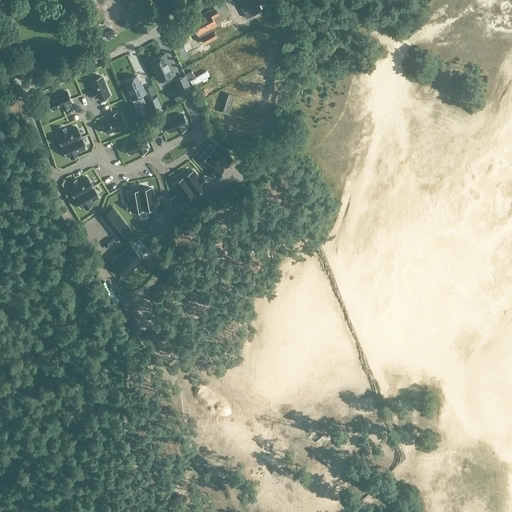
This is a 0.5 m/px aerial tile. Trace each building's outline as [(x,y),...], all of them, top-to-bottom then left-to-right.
[(245,0),(224,0),(220,2),(228,18),(249,8),(245,0)] [(67,12),(73,9),(70,3),(64,6),(67,12)] [(211,30),(200,9),(185,16),(192,30),(186,33),(191,42),(197,39),(197,37),(211,30)] [(253,41),(251,42),(247,35),(235,41),(240,49),(217,61),(217,62),(219,61),(227,74),(233,70),(233,71),(254,60),(251,54),(258,50),(253,41)] [(196,41),(183,47),(188,57),(201,51),(196,41)] [(265,57),(270,53),(265,45),(259,49),(265,57)] [(169,61),(168,61),(164,53),(150,60),(153,68),(152,68),(158,81),(175,74),(169,61)] [(191,83),(196,80),(192,73),(187,77),(191,83)] [(197,89),(212,81),(208,74),(194,81),(197,89)] [(131,100),(146,93),(141,83),(140,83),(136,76),(124,81),(128,89),(127,90),(131,100)] [(192,92),(184,76),(176,80),(184,96),(192,92)] [(92,92),(93,94),(94,98),(97,97),(99,100),(110,95),(102,77),(91,81),(95,91),(92,92)] [(252,117),(258,101),(249,98),(250,96),(242,93),(241,95),(232,92),(232,93),(220,89),(217,96),(229,101),(226,107),(235,111),(234,114),(242,117),(243,114),(252,117)] [(64,110),(66,109),(70,107),(69,104),(72,103),(67,92),(49,99),(53,110),(62,107),(64,110)] [(147,100),(154,114),(163,110),(157,96),(147,100)] [(194,103),(183,109),(193,126),(204,120),(194,103)] [(110,115),(112,118),(102,122),(107,133),(126,125),(121,114),(118,116),(117,112),(110,115)] [(183,114),(164,122),(165,124),(168,130),(169,133),(178,129),(180,128),(182,131),(186,130),(184,127),(187,125),(183,114)] [(65,128),(63,129),(59,130),(60,134),(57,135),(62,146),(80,138),(76,127),(67,131),(65,128)] [(144,136),(125,143),(126,145),(129,152),(130,155),(139,151),(142,150),(143,153),(147,151),(145,148),(148,147),(144,136)] [(85,149),(80,138),(62,146),(67,157),(69,156),(71,159),(75,157),(77,156),(76,153),(85,149)] [(216,146),(209,155),(225,168),(232,158),(230,156),(232,154),(229,151),(226,154),(216,146)] [(209,155),(201,164),(211,172),(209,175),(212,178),(215,175),(217,177),(225,168),(209,155)] [(100,173),(105,183),(123,174),(118,164),(100,173)] [(194,171),(184,178),(195,194),(205,187),(203,185),(206,183),(204,179),(201,181),(194,171)] [(76,179),(73,181),(70,183),(72,186),(69,187),(75,198),(92,188),(86,177),(78,182),(76,179)] [(184,178),(174,184),(181,195),(178,197),(181,200),(183,198),(185,201),(195,194),(184,178)] [(98,198),(92,188),(75,198),(81,208),(84,207),(85,210),(89,207),(91,206),(90,203),(98,198)] [(152,188),(140,190),(143,210),(155,208),(155,205),(158,204),(157,200),(154,201),(153,198),(152,188)] [(130,205),(127,206),(127,210),(131,209),(131,212),(143,210),(140,190),(128,193),(130,202),(130,205)] [(109,222),(98,228),(109,248),(120,242),(109,222)] [(122,236),(131,227),(126,222),(117,230),(122,236)] [(131,247),(113,263),(118,269),(117,270),(121,275),(123,274),(124,276),(143,259),(131,247)]
